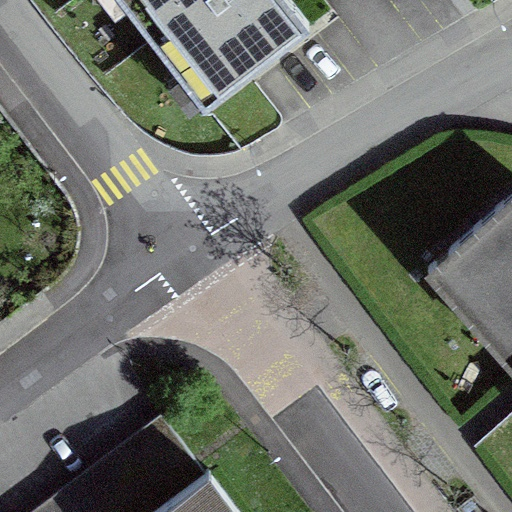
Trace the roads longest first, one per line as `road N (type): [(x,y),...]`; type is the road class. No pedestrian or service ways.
road 1 (residential): [(511,53),(192,256)]
road 2 (residential): [(391,511),(192,256)]
road 3 (residential): [(192,256),(0,14)]
road 4 (residential): [(192,256),(0,400)]
